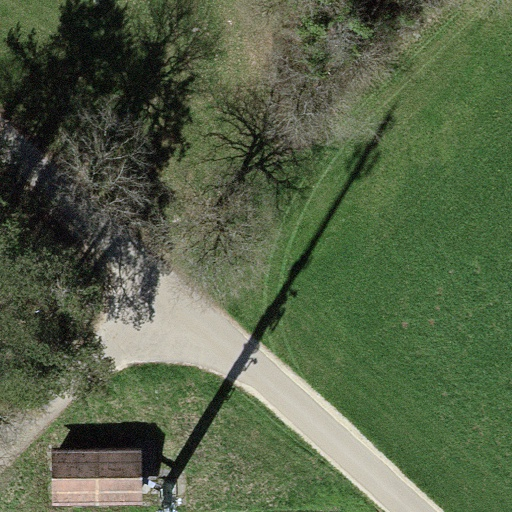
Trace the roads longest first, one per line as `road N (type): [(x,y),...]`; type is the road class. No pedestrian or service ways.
road 1 (tertiary): [(410,511),(0,131)]
road 2 (track): [(0,458),(160,280)]
